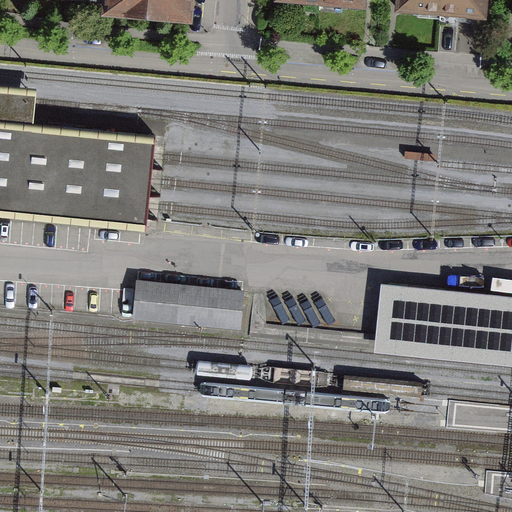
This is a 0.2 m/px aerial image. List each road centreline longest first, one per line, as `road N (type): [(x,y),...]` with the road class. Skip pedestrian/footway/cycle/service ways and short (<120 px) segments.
road 1 (residential): [(511,93),(229,66)]
road 2 (residential): [(229,66),(0,44)]
